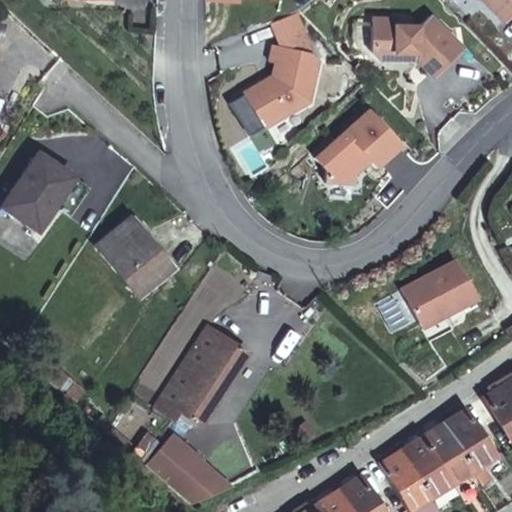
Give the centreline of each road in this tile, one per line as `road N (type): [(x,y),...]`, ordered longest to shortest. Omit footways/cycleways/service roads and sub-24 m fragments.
road 1 (residential): [(184,0),(188,143),(219,207),(261,250),(305,262),(359,261),(402,228),(477,139),(511,112)]
road 2 (residential): [(511,355),(247,511)]
road 3 (unknown): [(219,207),(158,199),(53,90)]
